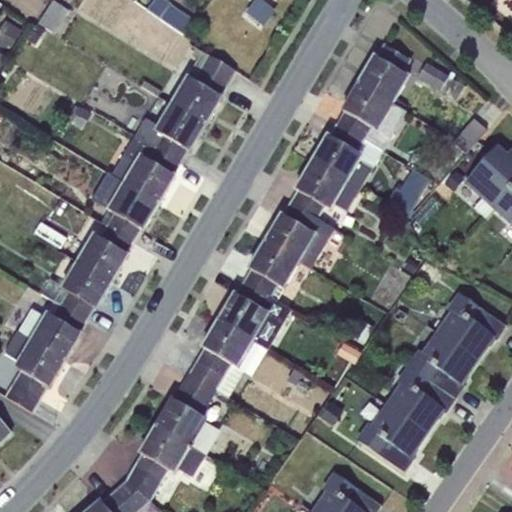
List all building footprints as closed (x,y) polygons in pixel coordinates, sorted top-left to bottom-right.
[(164,0),(154,0),(147,10),(184,36),(195,22),(164,0)] [(260,0),(257,0),(246,15),(263,28),(275,12),(260,0)] [(53,2),(38,24),(54,35),(68,12),(53,2)] [(5,22),(0,29),(0,47),(9,52),(22,32),(5,22)] [(374,58),(358,85),(394,106),(409,79),(402,75),(410,62),(384,46),(376,60),(374,58)] [(198,59),(171,105),(206,126),(222,99),(219,98),(235,72),(196,50),(192,55),(198,59)] [(426,65),(418,78),(440,91),(447,78),(426,65)] [(344,114),(336,127),(382,154),(407,113),(394,106),(358,85),(342,112),(344,114)] [(144,121),(135,137),(180,164),(187,152),(190,153),(206,126),(171,105),(157,128),(144,121)] [(68,121),(63,129),(67,132),(72,124),(82,131),(91,117),(75,107),(66,120),(68,121)] [(474,120),(453,143),(465,155),(486,131),(474,120)] [(327,137),(310,165),(359,193),(382,154),(336,127),(329,139),(327,137)] [(135,137),(111,177),(158,207),(175,178),(172,177),(180,164),(135,137)] [(494,211),(511,191),(511,153),(510,152),(506,158),(495,149),(464,184),(494,211)] [(298,193),(289,207),(317,222),(324,210),(331,214),(335,206),(347,212),(359,193),(310,165),(295,191),(298,193)] [(395,189),(386,205),(409,218),(431,181),(412,171),(400,191),(395,189)] [(158,207),(111,177),(106,174),(91,200),(108,210),(100,223),(107,227),(133,243),(140,231),(143,232),(158,207)] [(511,191),(494,211),(511,227),(511,191)] [(280,216),(265,243),(301,264),(311,270),(333,231),(317,222),(289,207),(283,218),(280,216)] [(41,224),(34,234),(60,250),(66,239),(41,224)] [(93,236),(78,261),(113,283),(128,257),(125,255),(133,243),(107,227),(99,239),(93,236)] [(251,272),(243,285),(277,305),(301,264),(265,243),(248,270),(251,272)] [(113,283),(78,261),(63,288),(49,280),(41,294),(55,302),(86,321),(93,309),(96,311),(113,283)] [(234,295),(218,322),(253,344),(267,352),(291,313),(277,305),(243,285),(236,297),(234,295)] [(450,314),(436,334),(477,362),(492,340),(496,343),(506,328),(458,294),(447,312),(450,314)] [(31,310),(16,335),(65,364),(81,336),(79,334),(86,321),(55,302),(45,319),(31,310)] [(361,321),(351,337),(364,345),(374,328),(361,321)] [(204,351),(189,376),(216,392),(228,399),(244,373),(238,369),(253,344),(218,322),(202,349),(204,351)] [(419,351),(407,367),(456,401),(465,387),(461,384),(477,362),(436,334),(422,354),(419,351)] [(65,364),(16,335),(4,354),(18,362),(13,369),(19,373),(4,398),(31,414),(47,388),(49,390),(65,364)] [(343,344),(337,355),(354,365),(360,354),(343,344)] [(364,356),(355,369),(370,379),(378,365),(364,356)] [(400,386),(386,406),(427,435),(442,413),(446,415),(456,401),(407,367),(396,384),(400,386)] [(171,401),(155,427),(206,458),(221,433),(206,425),(207,422),(201,418),(216,392),(189,376),(174,402),(171,401)] [(331,404),(321,419),(332,427),(341,412),(331,404)] [(427,435),(386,406),(372,427),(368,424),(356,441),(404,475),(415,460),(411,457),(427,435)] [(0,443),(10,434),(0,422),(0,443)] [(142,456),(126,483),(150,504),(168,474),(175,478),(178,471),(192,479),(206,458),(155,427),(139,455),(142,456)] [(325,493),(312,511),(378,511),(381,507),(334,473),(321,491),(325,493)] [(99,502),(88,511),(141,511),(150,504),(126,483),(101,505),(99,502)]
